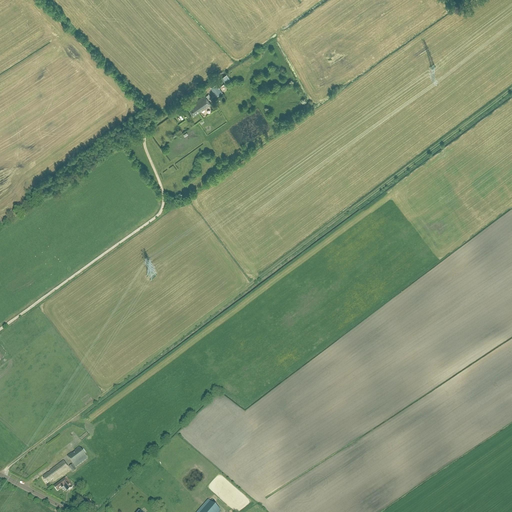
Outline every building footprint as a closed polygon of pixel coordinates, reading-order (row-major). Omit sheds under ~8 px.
[(228,73),(223,76),(226,81),(231,78),(228,73)] [(205,87),(206,89),(211,85),(211,87),(210,88),(216,96),(222,92),(215,81),(205,87)] [(194,115),(208,106),(209,107),(212,105),(208,100),(211,98),(208,94),(206,96),(205,95),(195,102),(196,103),(189,108),(194,115)] [(64,439),(51,448),(56,454),(69,445),(64,439)] [(79,448),(75,451),(76,452),(72,454),(72,453),(67,456),(76,468),(87,459),(84,455),(86,453),(84,450),(82,451),(79,448)] [(63,476),(70,471),(63,462),(43,476),(45,478),(44,479),(47,484),(52,480),(54,483),(63,476)] [(65,479),(54,487),(57,492),(64,487),(67,492),(72,489),(73,488),(67,479),(65,479)] [(87,508),(92,503),(88,499),(83,505),(87,508)] [(219,511),(221,511),(210,502),(201,511),(219,511)]
